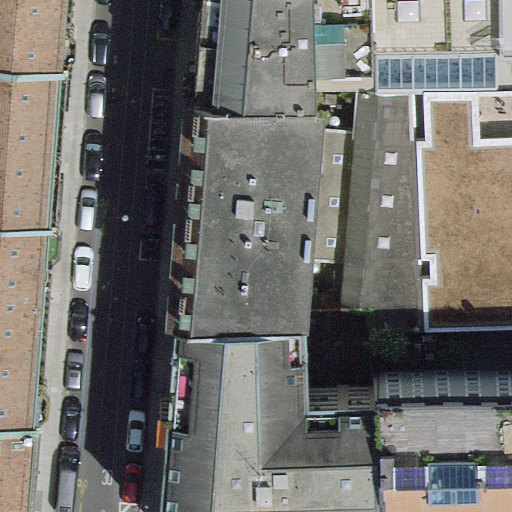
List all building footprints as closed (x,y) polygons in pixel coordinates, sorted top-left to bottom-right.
[(72,0),(0,0),(0,43),(69,48),(72,0)] [(196,86),(319,85),(318,51),(376,51),(374,0),(204,0),(202,26),(196,86)] [(511,0),(374,0),(376,51),(511,49),(511,0)] [(63,117),(69,48),(0,43),(0,199),(56,203),(63,117)] [(511,81),(511,49),(376,51),(318,51),(319,85),(413,84),(511,81)] [(511,81),(413,84),(424,321),(511,318),(511,81)] [(413,84),(319,85),(307,258),(348,260),(346,284),(344,302),(373,303),(373,323),(424,321),(413,84)] [(178,309),(304,305),(307,258),(319,85),(196,86),(189,179),(178,309)] [(48,302),(56,203),(0,199),(0,400),(40,403),(48,302)] [(379,511),(375,381),(310,381),(309,305),(304,305),(178,309),(162,511),(379,511)] [(511,511),(511,368),(374,373),(375,381),(379,511),(511,511)] [(31,511),(40,403),(0,400),(0,511),(31,511)]
